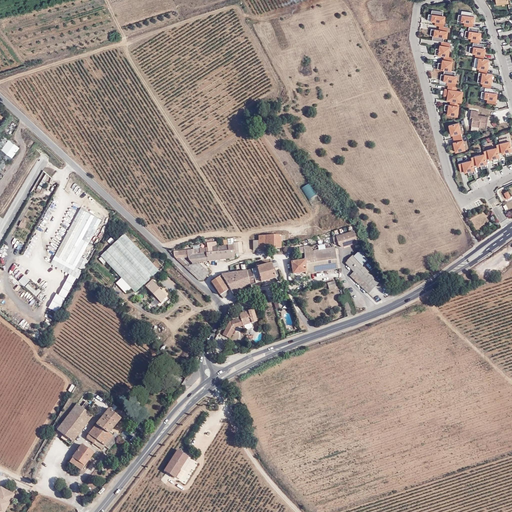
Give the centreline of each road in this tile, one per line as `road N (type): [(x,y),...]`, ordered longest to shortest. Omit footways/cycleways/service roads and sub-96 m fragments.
road 1 (track): [(0,81),(127,41),(239,235)]
road 2 (unclassified): [(0,95),(219,301),(205,349)]
road 3 (track): [(511,272),(308,347),(239,386),(229,376)]
road 4 (track): [(106,0),(127,41),(240,10),(284,94)]
road 5 (residential): [(486,189),(461,201),(451,185),(412,33),(426,0)]
road 6 (track): [(345,0),(389,85),(290,115),(296,129)]
road 7 (track): [(389,85),(478,247)]
road 8 (secondary): [(294,343),(441,278)]
road 9 (track): [(239,386),(261,454),(312,511)]
road 10 (track): [(62,175),(31,199),(4,245),(8,289),(0,295)]
road 11 (track): [(114,511),(184,423),(212,427)]
road 12 (track): [(223,406),(244,448),(298,511)]
